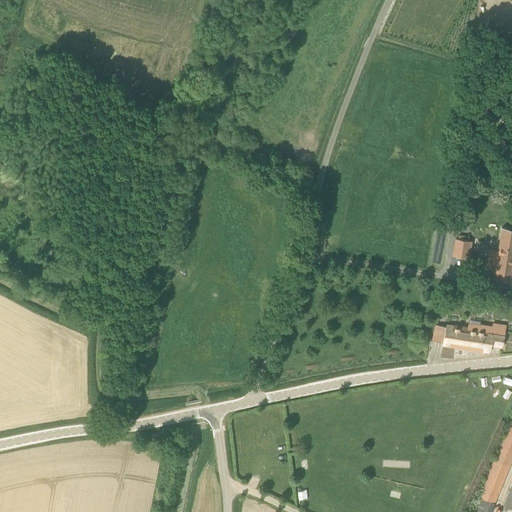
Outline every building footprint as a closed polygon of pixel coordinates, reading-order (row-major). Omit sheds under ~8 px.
[(511,277),(511,232),(502,231),(501,241),(500,241),(494,279),(511,282),(511,277)] [(453,255),(469,258),(471,242),(469,242),(469,237),(459,235),(458,240),(456,239),(453,255)] [(445,326),(435,325),(433,340),(443,342),(442,345),(490,352),(490,346),(502,348),(506,325),(492,323),(492,326),(468,322),(467,329),(445,326)] [(478,497),(492,503),(511,454),(511,424),(508,423),(478,497)] [(511,481),(503,504),(511,508),(511,481)]
